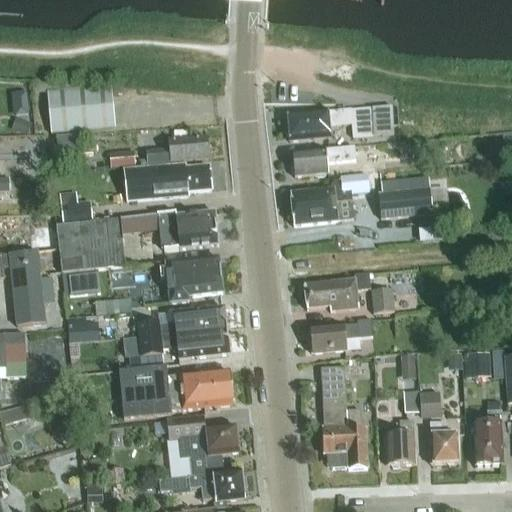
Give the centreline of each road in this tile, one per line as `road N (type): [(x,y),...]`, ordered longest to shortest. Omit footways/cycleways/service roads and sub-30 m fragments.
road 1 (tertiary): [(289,511),(248,155),(247,0)]
road 2 (residential): [(511,498),(367,501)]
